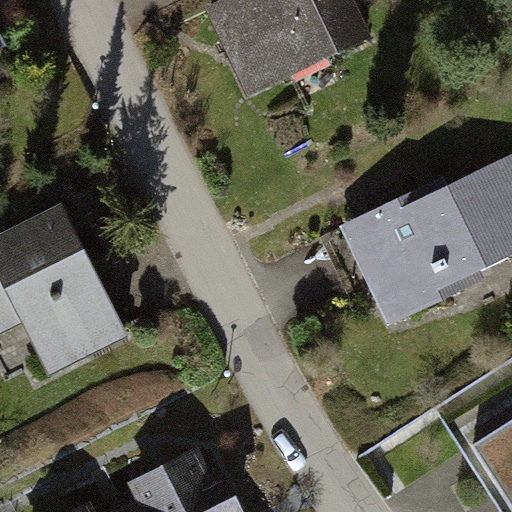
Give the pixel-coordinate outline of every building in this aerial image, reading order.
[(348,0),(239,0),(216,11),(253,88),(365,35),(348,0)] [(511,159),(511,158),(353,235),(389,309),(511,250),(511,159)] [(55,213),(0,241),(0,335),(23,323),(49,372),(120,335),(55,213)] [(511,409),(468,437),(511,511),(511,509),(511,409)] [(224,511),(206,478),(143,511),(224,511)]
